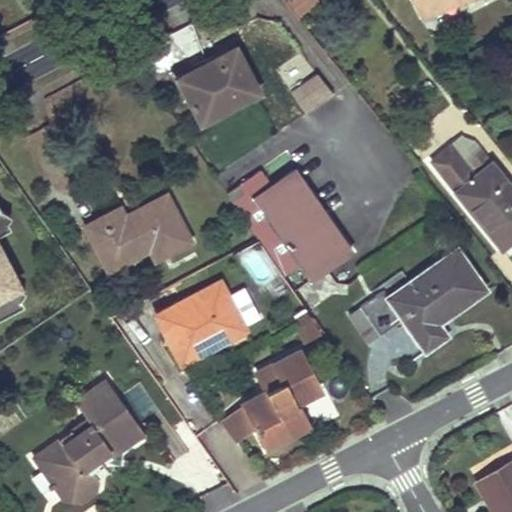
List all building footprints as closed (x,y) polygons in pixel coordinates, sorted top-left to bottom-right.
[(179,0),(163,13),(173,25),(190,12),(180,0),(179,0)] [(285,0),(298,16),(319,0),(318,0),(285,0)] [(454,0),(456,2),(458,0),(411,0),(420,17),(453,0),(454,0)] [(459,0),(455,2),(461,15),(494,0),(459,0)] [(255,94),(243,71),(231,48),(174,77),(197,123),(255,94)] [(314,73),(291,91),(306,112),(331,94),(314,73)] [(499,246),(511,236),(511,192),(488,163),(476,172),(472,176),(448,146),(430,160),(499,246)] [(476,172),(488,163),(478,150),(466,160),(476,172)] [(241,210),(258,234),(274,258),(287,249),(308,279),(323,269),(349,250),(289,165),(284,169),(286,172),(252,196),(254,200),(241,210)] [(154,260),(172,251),(189,242),(164,194),(123,215),(118,206),(83,224),(106,270),(148,248),(154,260)] [(0,318),(22,307),(19,301),(24,293),(11,286),(6,275),(0,278),(0,277),(0,234),(9,230),(6,224),(10,218),(0,211),(0,318)] [(424,350),(434,343),(445,335),(436,323),(484,290),(455,248),(387,296),(382,289),(358,306),(378,334),(401,318),(424,350)] [(0,256),(0,277),(0,278),(6,275),(9,274),(0,256)] [(231,296),(222,280),(155,315),(180,363),(247,328),(231,296)] [(231,296),(247,328),(262,320),(245,289),(231,296)] [(378,334),(358,306),(347,314),(367,342),(378,334)] [(319,334),(316,328),(313,322),(296,331),(302,343),(319,334)] [(296,405),(308,399),(320,392),(297,350),(261,369),(271,388),(264,391),(241,403),(243,406),(253,425),(265,448),(307,426),(296,405)] [(271,388),(261,369),(255,372),(264,391),(271,388)] [(86,424),(72,435),(95,468),(101,465),(99,461),(147,427),(108,374),(70,401),(82,418),(86,424)] [(233,439),(253,425),(243,406),(220,420),(233,439)] [(82,418),(67,428),(72,435),(86,424),(82,418)] [(67,428),(29,456),(42,474),(49,469),(60,483),(90,490),(94,477),(91,471),(95,468),(72,435),(67,428)] [(511,511),(511,460),(483,477),(497,501),(490,505),(493,511),(511,511)] [(49,469),(42,474),(58,497),(77,501),(90,490),(60,483),(49,469)] [(497,501),(483,477),(476,482),(490,505),(497,501)]
